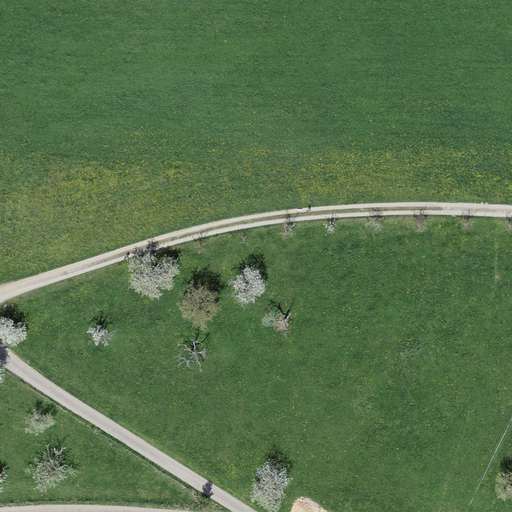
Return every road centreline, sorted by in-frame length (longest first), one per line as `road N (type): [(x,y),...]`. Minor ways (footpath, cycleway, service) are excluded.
road 1 (track): [(511,211),(336,210),(268,218),(199,231),(0,295)]
road 2 (unclassified): [(246,511),(0,351)]
